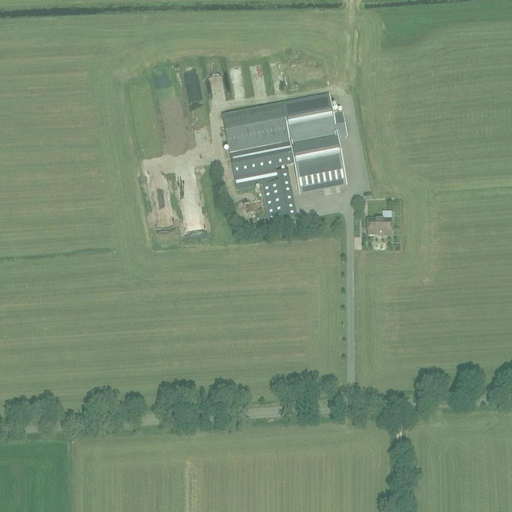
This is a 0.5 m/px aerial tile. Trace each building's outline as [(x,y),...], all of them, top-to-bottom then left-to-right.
[(223,73),(211,75),(213,82),(225,79),(223,73)] [(248,82),(236,83),(238,106),(249,105),(248,82)] [(329,98),(283,107),(222,119),(236,191),(261,186),(262,186),(278,183),(276,174),(275,169),(295,165),(300,194),(346,185),(337,140),(347,138),(342,115),(332,117),(329,98)] [(262,186),(261,186),(268,225),(297,220),(288,172),(276,174),(278,183),(262,186)] [(391,238),(391,220),(367,220),(367,236),(377,236),(377,238),(391,238)]
